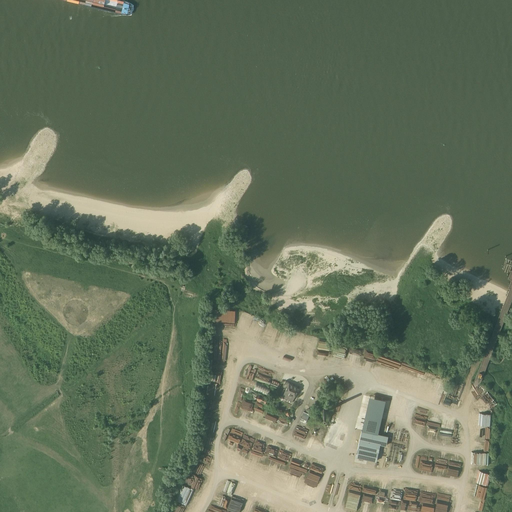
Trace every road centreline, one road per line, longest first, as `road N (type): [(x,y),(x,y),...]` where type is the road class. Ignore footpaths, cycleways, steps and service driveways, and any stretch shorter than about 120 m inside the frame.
road 1 (track): [(203,511),(219,476),(221,428),(242,362),(354,374),(361,384),(461,416),(477,382)]
road 2 (track): [(461,416),(468,430),(460,486),(329,462)]
road 3 (track): [(225,418),(329,462),(347,452),(361,384)]
road 4 (track): [(219,476),(316,506),(329,462)]
